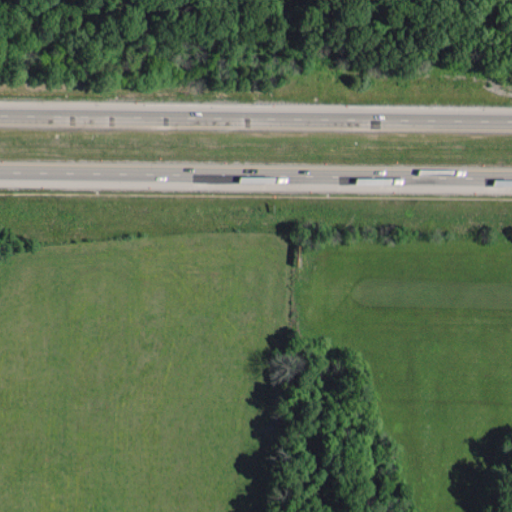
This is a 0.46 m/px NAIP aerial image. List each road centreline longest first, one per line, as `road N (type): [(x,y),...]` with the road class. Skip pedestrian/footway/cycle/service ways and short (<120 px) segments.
road 1 (motorway): [(0,166),(511,173)]
road 2 (motorway): [(511,117),(0,111)]
